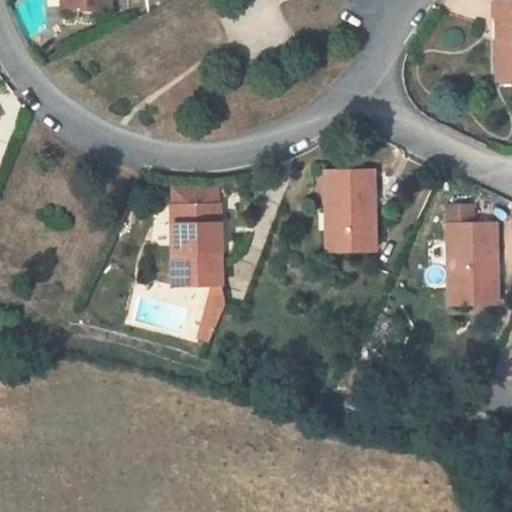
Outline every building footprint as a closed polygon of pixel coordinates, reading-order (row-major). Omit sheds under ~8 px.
[(62,0),(62,11),(70,11),(70,19),(79,19),(79,10),(110,10),(109,0),(62,0)] [(499,81),(511,80),(511,0),(498,1),(499,81)] [(373,170),(325,171),(326,251),(374,251),(373,170)] [(219,205),(172,206),(174,286),(216,285),(221,285),(219,205)] [(472,207),(448,208),(449,305),(496,304),(495,224),(473,224),(472,207)] [(222,302),(221,285),(216,285),(203,338),(213,340),(227,302),(222,302)]
